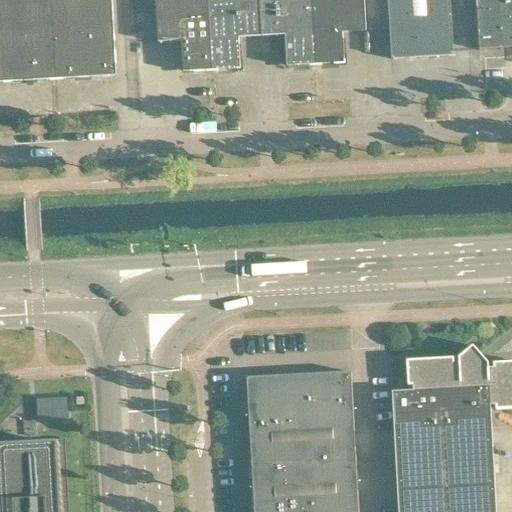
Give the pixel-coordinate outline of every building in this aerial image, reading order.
[(0,0),(0,82),(56,79),(51,0),(0,0)] [(51,0),(56,79),(116,76),(115,56),(112,0),(51,0)] [(212,71),(208,0),(156,0),(158,43),(182,41),(183,67),(189,72),(212,71)] [(208,0),(212,71),(235,69),(240,64),(239,38),(262,37),(260,0),(208,0)] [(315,65),(311,0),(260,0),(262,37),(286,36),(287,61),(293,66),(315,65)] [(311,0),(315,65),(339,64),(344,58),(343,33),(366,31),(364,0),(311,0)] [(388,0),(392,59),(454,56),(450,0),(388,0)] [(511,0),(476,0),(479,50),(511,48),(511,0)] [(488,363),(473,346),(459,358),(459,363),(454,363),(454,358),(407,361),(408,386),(413,386),(414,391),(392,392),(398,511),(496,511),(491,405),(496,405),(496,410),(511,408),(511,362),(494,363),(494,368),(488,368),(488,363)] [(255,393),(248,393),(251,451),(355,445),(352,392),(351,372),(262,377),(263,384),(255,393)] [(0,511),(70,511),(66,440),(0,443),(0,511)] [(358,511),(355,445),(251,451),(254,511),(358,511)]
